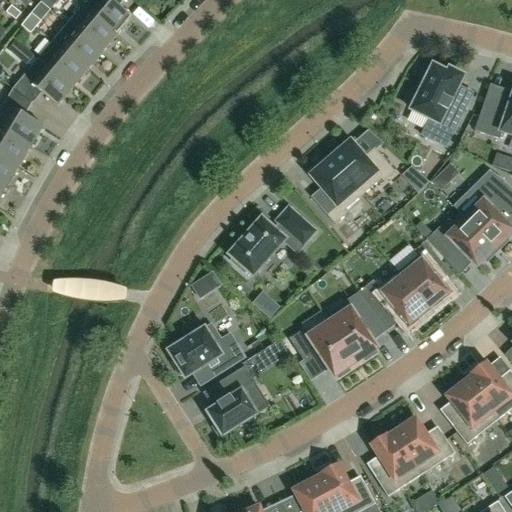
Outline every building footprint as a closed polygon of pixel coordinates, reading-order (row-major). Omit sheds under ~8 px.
[(16,0),(16,1),(25,9),(32,0),(16,0)] [(96,0),(87,11),(90,13),(117,36),(132,18),(117,6),(122,0),(96,0)] [(35,10),(41,14),(47,7),(41,3),(35,10)] [(5,13),(15,20),(20,13),(10,6),(5,13)] [(117,36),(90,13),(87,11),(82,7),(68,24),(75,31),(78,33),(102,54),(117,36)] [(20,26),(30,34),(40,21),(31,14),(20,26)] [(68,24),(53,42),(88,71),(102,54),(78,33),(75,31),(68,24)] [(38,60),(73,89),(88,71),(53,42),(38,60)] [(38,60),(13,90),(33,104),(40,92),(58,107),(73,89),(38,60)] [(422,136),(446,149),(465,110),(452,104),(453,102),(452,101),(464,77),(450,70),(448,74),(433,66),(420,93),(416,91),(409,106),(413,107),(411,111),(430,120),(422,136)] [(43,127),(25,116),(33,104),(13,90),(0,112),(0,127),(31,146),(43,127)] [(502,133),(511,136),(511,101),(511,102),(504,99),(504,98),(500,97),(496,107),(485,103),(474,132),(500,140),(502,133)] [(31,146),(0,127),(0,154),(19,166),(31,146)] [(344,143),(331,154),(334,157),(331,160),(362,197),(381,181),(384,184),(395,174),(375,150),(365,158),(351,142),(347,146),(344,143)] [(0,181),(7,186),(19,166),(0,154),(0,181)] [(362,197),(331,160),(328,162),(325,159),(312,171),(314,174),(311,177),(324,193),(314,202),(335,226),(346,216),(344,213),(362,197)] [(402,176),(409,183),(419,174),(411,168),(402,176)] [(511,229),(504,222),(511,214),(511,190),(504,182),(491,173),(466,198),(471,207),(461,216),(498,253),(509,242),(506,239),(511,233),(511,229)] [(440,176),(432,183),(442,192),(449,185),(440,176)] [(277,233),(262,220),(229,255),(232,257),(229,260),(242,272),(245,270),(251,275),(283,241),(296,253),(315,233),(289,208),(276,222),(282,228),(277,233)] [(487,264),(498,253),(461,216),(444,233),(440,229),(427,241),(446,262),(458,250),(477,268),(484,261),(487,264)] [(415,227),(428,240),(433,235),(421,222),(415,227)] [(397,274),(427,311),(434,306),(436,309),(447,300),(445,297),(447,295),(432,276),(443,267),(424,244),(414,252),(418,257),(397,274)] [(206,294),(228,282),(219,268),(198,279),(206,294)] [(422,316),(427,311),(397,274),(379,289),(373,282),(360,293),(376,316),(391,305),(408,327),(411,325),(415,326),(423,320),(422,316)] [(329,324),(355,364),(363,359),(365,362),(377,355),(374,351),(377,350),(362,326),(376,316),(360,293),(345,303),(349,311),(329,324)] [(355,364),(329,324),(309,337),(304,331),(289,341),(304,363),(318,354),(334,378),(336,376),(338,380),(350,372),(348,369),(355,364)] [(215,378),(245,359),(230,336),(221,341),(211,326),(169,353),(175,362),(172,364),(180,378),(184,376),(186,379),(207,366),(215,378)] [(279,342),(262,353),(268,363),(272,361),(274,365),(287,356),(279,342)] [(473,377),(467,382),(498,421),(511,409),(511,377),(502,385),(486,364),(472,375),(473,377)] [(244,369),(216,387),(225,401),(218,405),(219,407),(208,414),(216,426),(212,428),(219,439),(263,411),(249,389),(255,385),(244,369)] [(498,421),(467,382),(460,387),(458,385),(446,393),(449,396),(447,398),(462,417),(451,426),(467,446),(498,421)] [(401,429),(394,434),(421,478),(455,457),(442,435),(430,443),(416,420),(414,421),(412,418),(400,426),(401,429)] [(421,478),(394,434),(387,439),(386,437),(371,446),(381,462),(369,470),(388,499),(421,478)] [(324,476),(317,480),(333,511),(362,511),(376,505),(364,482),(351,489),(338,466),(327,472),(323,474),(324,476)] [(286,480),(263,491),(273,511),(299,511),(290,493),(292,492),(286,480)] [(333,511),(317,480),(310,484),(308,480),(294,487),(296,491),(294,492),(304,511),(333,511)] [(422,499),(420,505),(424,511),(427,511),(438,505),(431,493),(422,499)] [(503,511),(498,503),(484,511),(503,511)]
